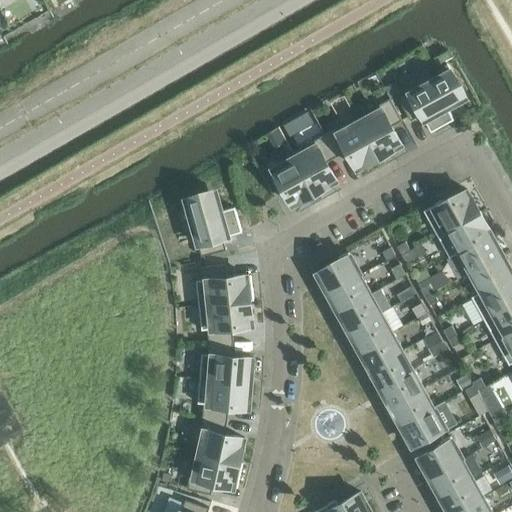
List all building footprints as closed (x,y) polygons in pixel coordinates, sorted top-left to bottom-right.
[(447,71),(398,98),(410,120),(421,114),(431,132),(453,119),(447,107),(462,98),(447,71)] [(381,108),(359,120),(381,159),(403,147),(391,126),(402,120),(390,98),(379,104),(381,108)] [(336,128),(325,134),(337,156),(347,150),(357,168),(378,156),(380,160),(381,159),(359,120),(338,131),(336,128)] [(316,144),(294,155),(316,195),(317,195),(315,191),(336,180),(326,162),(337,156),(325,134),(314,140),(316,144)] [(316,195),(294,155),(273,167),(271,164),(260,170),(271,192),(282,186),(294,207),(316,195)] [(423,210),(437,235),(479,211),(467,189),(445,202),(443,199),(423,210)] [(186,202),(188,209),(201,256),(226,249),(223,237),(242,231),(235,207),(221,210),(217,193),(186,202)] [(437,235),(449,255),(491,232),(479,211),(437,235)] [(458,252),(469,272),(503,253),(491,232),(449,255),(449,257),(458,252)] [(397,246),(401,254),(410,250),(405,241),(397,246)] [(382,251),(387,260),(395,255),(391,247),(382,251)] [(410,250),(401,254),(406,263),(415,258),(410,250)] [(317,272),(328,292),(361,274),(349,251),(338,257),(339,260),(317,272)] [(471,296),(472,297),(511,275),(511,270),(503,253),(469,272),(480,292),(471,296)] [(196,280),(199,305),(254,299),(251,274),(227,277),(225,264),(201,267),(202,279),(196,280)] [(328,292),(338,311),(372,293),(361,274),(328,292)] [(511,275),(472,297),(484,319),(511,302),(511,275)] [(420,288),(425,296),(433,292),(429,283),(420,288)] [(433,292),(425,296),(429,305),(438,300),(433,292)] [(338,311),(349,330),(382,312),(372,293),(338,311)] [(207,329),(209,341),(234,341),(232,326),(252,324),(250,300),(254,299),(199,305),(201,330),(207,329)] [(511,302),(484,319),(495,339),(511,330),(511,302)] [(421,303),(412,308),(417,317),(426,312),(421,303)] [(349,330),(359,349),(393,330),(382,312),(349,330)] [(426,312),(417,317),(420,321),(422,324),(425,322),(430,319),(426,312)] [(443,330),(448,338),(456,334),(452,325),(443,330)] [(359,349),(370,368),(403,349),(393,330),(359,349)] [(511,330),(495,339),(509,364),(511,362),(511,330)] [(437,331),(426,337),(436,355),(447,349),(437,331)] [(456,334),(448,338),(453,347),(461,342),(456,334)] [(425,338),(415,343),(418,349),(428,343),(425,338)] [(202,353),(200,378),(251,382),(253,357),(232,355),(234,341),(209,341),(208,353),(202,353)] [(370,368),(380,387),(414,368),(403,349),(370,368)] [(380,387),(390,406),(424,387),(414,368),(380,387)] [(467,374),(456,380),(462,391),(465,389),(473,384),(467,374)] [(472,382),(473,384),(477,390),(485,386),(481,377),(472,382)] [(204,403),(203,416),(227,419),(228,405),(249,407),(251,382),(200,378),(198,403),(204,403)] [(477,390),(473,384),(465,389),(472,401),(480,397),(477,390)] [(490,394),(485,386),(477,390),(480,397),(481,399),(490,394)] [(390,406),(401,425),(434,406),(424,387),(390,406)] [(434,406),(401,425),(412,444),(435,432),(436,435),(447,429),(434,406)] [(204,429),(198,453),(243,463),(243,462),(239,461),(244,438),(224,433),(227,419),(203,416),(200,428),(204,429)] [(494,422),(499,430),(507,425),(502,417),(494,422)] [(484,435),(489,444),(497,439),(492,431),(484,435)] [(419,457),(430,477),(463,458),(451,435),(440,441),(441,444),(419,457)] [(243,463),(198,453),(193,477),(189,476),(187,489),(211,494),(213,482),(237,487),(243,463)] [(430,477),(440,495),(474,476),(463,458),(430,477)] [(511,472),(508,465),(497,471),(503,481),(511,476),(511,472)] [(440,495),(449,511),(454,511),(484,496),(474,476),(440,495)] [(324,506),(328,511),(370,511),(372,511),(361,492),(338,504),(335,500),(324,506)] [(454,511),(493,511),(484,496),(454,511)] [(207,511),(209,508),(185,499),(180,511),(207,511)]
